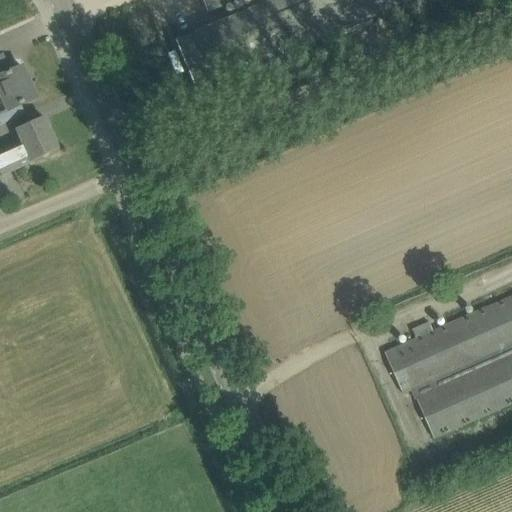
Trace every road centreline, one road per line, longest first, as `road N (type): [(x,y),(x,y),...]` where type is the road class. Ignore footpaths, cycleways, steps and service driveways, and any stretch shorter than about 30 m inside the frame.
road 1 (track): [(511,10),(134,170)]
road 2 (tertiary): [(285,511),(134,170)]
road 3 (tertiary): [(134,170),(59,0)]
road 4 (unclassified): [(0,227),(134,170)]
